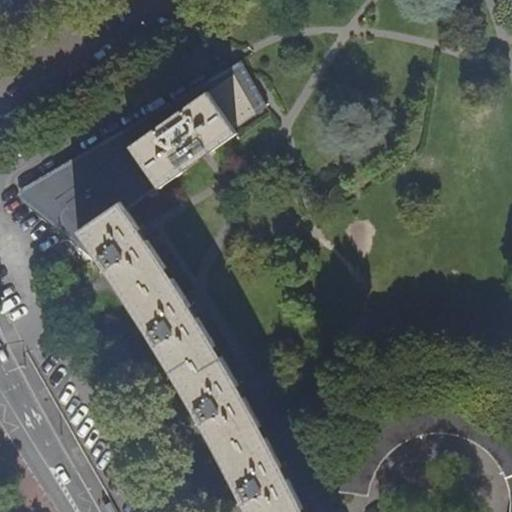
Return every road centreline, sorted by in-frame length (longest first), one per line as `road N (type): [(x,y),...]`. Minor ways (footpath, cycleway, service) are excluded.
road 1 (residential): [(173,0),(202,61),(0,183)]
road 2 (residential): [(38,321),(71,361),(157,511)]
road 3 (primary): [(0,91),(137,0)]
road 4 (tertiary): [(80,511),(0,390)]
